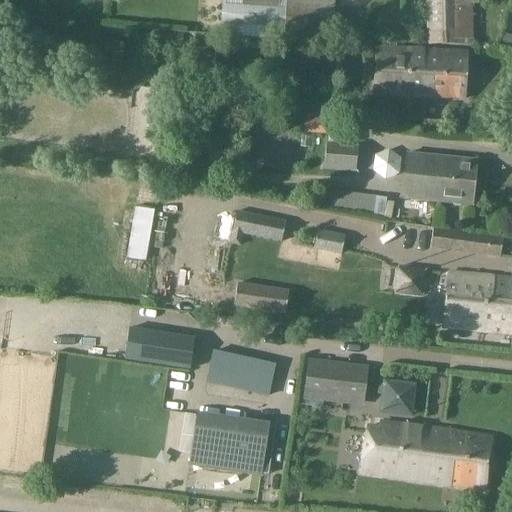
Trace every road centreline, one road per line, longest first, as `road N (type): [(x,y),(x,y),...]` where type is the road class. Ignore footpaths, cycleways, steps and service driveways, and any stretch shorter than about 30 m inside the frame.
road 1 (unknown): [(511,361),(292,342)]
road 2 (unknown): [(292,342),(213,331),(202,370),(216,393),(262,404),(279,393)]
road 3 (unknown): [(511,155),(377,135),(338,139)]
road 4 (unknown): [(137,511),(0,495)]
